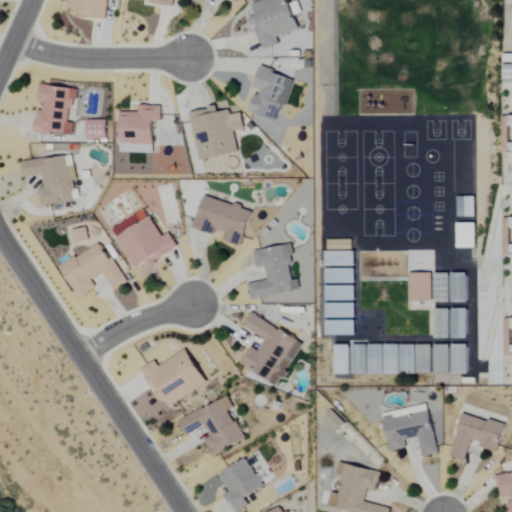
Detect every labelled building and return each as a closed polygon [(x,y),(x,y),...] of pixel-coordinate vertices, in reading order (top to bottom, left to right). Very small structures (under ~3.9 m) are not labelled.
[(107,20),(109,0),(69,0),(69,10),(80,11),(79,17),(107,20)] [(277,37),(300,29),(289,0),(264,0),(252,4),(256,16),(252,17),(263,51),(280,45),(277,37)] [(292,77),(260,68),(254,88),(257,89),(250,112),(279,121),(292,77)] [(34,132),(72,136),(73,124),(71,123),(75,89),(40,85),(38,108),(37,107),(34,132)] [(239,154),(235,131),(244,130),(242,113),(227,115),(226,106),(192,111),(199,160),(239,154)] [(503,153),(511,153),(511,116),(504,117),(503,153)] [(107,139),(107,120),(87,121),(87,140),(107,139)] [(79,200),(72,155),(20,163),(22,178),(41,175),(43,187),(38,188),(41,206),(79,200)] [(252,210),(204,196),(195,228),(223,236),(222,241),(241,246),(252,210)] [(475,198),(458,198),(458,218),(475,217),(475,198)] [(162,238),(145,210),(112,229),(136,269),(147,262),(149,267),(179,249),(170,233),(162,238)] [(504,255),(511,255),(511,218),(503,219),(504,255)] [(89,239),(86,228),(72,231),(75,243),(89,239)] [(327,250),(351,250),(351,239),(327,239),(327,250)] [(62,266),(81,298),(97,288),(92,280),(103,273),(114,292),(126,284),(101,242),(62,266)] [(254,251),(257,269),(265,267),(267,281),(248,284),(250,299),(300,291),(298,280),(294,280),(289,246),(254,251)] [(356,252),(326,251),(325,266),(356,267),(356,252)] [(356,283),(356,269),(325,269),(326,284),(356,283)] [(432,302),(432,274),(410,274),(410,302),(432,302)] [(468,274),(452,274),(452,302),(467,302),(468,274)] [(450,302),(450,275),(434,275),(434,302),(450,302)] [(356,301),(356,286),(326,286),(325,301),(356,301)] [(356,303),(325,304),(326,319),(356,318),(356,303)] [(435,338),(450,338),(449,310),(435,310),(435,338)] [(468,339),(467,310),(452,310),(452,339),(468,339)] [(302,343),(252,315),(245,328),(265,339),(258,352),(250,347),(241,364),(278,386),(302,343)] [(327,336),(356,336),(356,321),(326,321),(327,336)] [(350,375),(351,346),(335,345),(335,375),(350,375)] [(352,345),(352,374),(432,375),(432,345),(352,345)] [(450,345),(435,346),(435,375),(450,374),(450,345)] [(467,345),(452,345),(453,375),(468,375),(467,345)] [(171,407),(208,382),(186,349),(159,367),(155,361),(141,371),(160,400),(165,397),(171,407)] [(213,457),(244,441),(229,411),(233,409),(227,397),(178,422),(184,434),(203,425),(210,438),(204,440),(213,457)] [(345,425),(332,410),(323,418),(337,432),(345,425)] [(439,454),(429,411),(394,419),(393,415),(382,418),(390,452),(407,448),(405,441),(418,438),(423,457),(439,454)] [(505,425),(461,415),(451,458),(466,461),(470,440),(480,442),(479,447),(499,452),(505,425)] [(220,476),(229,493),(225,495),(234,511),(237,511),(249,506),(245,498),(263,489),(248,460),(220,476)] [(380,473),(339,464),(337,474),(342,475),(338,494),(331,493),(328,507),(350,511),(393,511),(394,509),(364,503),(367,490),(376,492),(380,473)] [(511,511),(511,473),(495,477),(499,498),(509,496),(511,511)]
